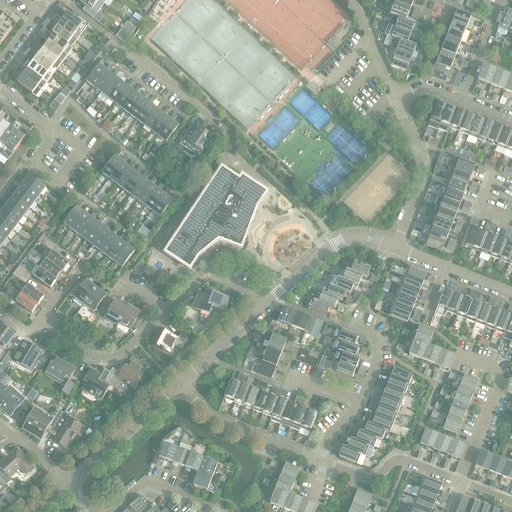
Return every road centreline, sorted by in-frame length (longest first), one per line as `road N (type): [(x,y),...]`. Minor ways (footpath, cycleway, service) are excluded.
road 1 (residential): [(234,140),(63,0)]
road 2 (residential): [(461,483),(498,381),(491,366),(457,353)]
road 3 (residential): [(317,459),(371,479),(396,459),(461,483)]
road 4 (residential): [(395,247),(423,168),(396,98)]
road 5 (residential): [(181,384),(209,416),(317,459)]
road 6 (residential): [(260,305),(336,241),(395,247)]
road 7 (residential): [(42,319),(71,351),(112,359),(165,309)]
road 8 (residential): [(67,487),(181,384)]
road 9 (residential): [(224,511),(145,480),(108,511)]
road 10 (residential): [(395,247),(511,294)]
